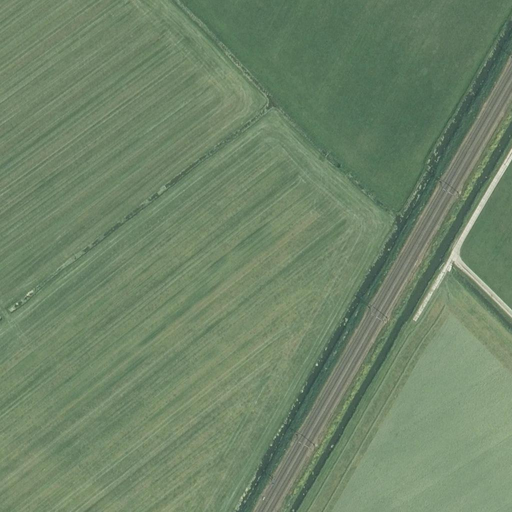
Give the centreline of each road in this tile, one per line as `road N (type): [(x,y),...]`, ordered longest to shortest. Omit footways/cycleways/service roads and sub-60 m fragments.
road 1 (track): [(511,316),(453,258),(406,336)]
road 2 (track): [(453,258),(511,153)]
